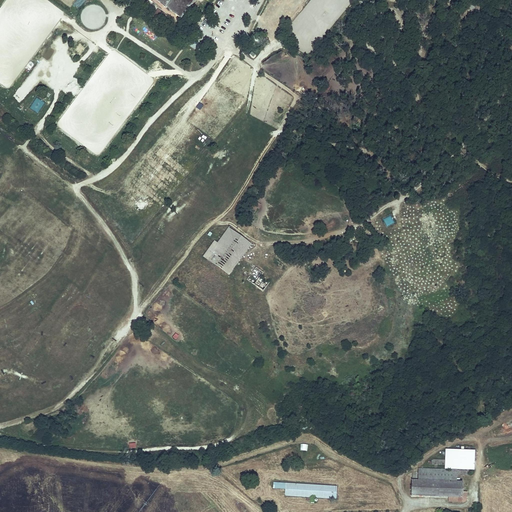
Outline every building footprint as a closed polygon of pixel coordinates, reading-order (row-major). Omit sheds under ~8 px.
[(155,0),(180,18),(192,0),(155,0)] [(31,60),(48,37),(28,37),(29,36),(21,36),(11,36),(10,37),(9,37),(15,42),(15,46),(19,46),(19,51),(25,51),(24,60),(31,60)] [(39,112),(45,102),(37,97),(31,107),(39,112)] [(391,215),(381,219),(386,227),(395,223),(391,215)] [(226,266),(245,240),(228,228),(217,243),(214,241),(203,256),(228,274),(230,270),(226,266)] [(230,270),(249,244),(245,240),(226,266),(230,270)] [(247,278),(254,284),(264,272),(257,267),(247,278)] [(261,283),(257,281),(254,285),(264,291),(268,283),(263,280),(261,283)] [(71,330),(75,325),(70,321),(67,326),(71,330)] [(446,451),(445,469),(474,470),(474,451),(446,451)] [(467,471),(419,469),(419,473),(418,480),(413,481),(411,480),(411,495),(462,498),(463,483),(459,482),(459,478),(456,478),(456,474),(468,474),(467,471)] [(337,486),(286,483),(285,496),(307,497),(307,503),(314,504),(315,498),(336,499),(337,486)]
